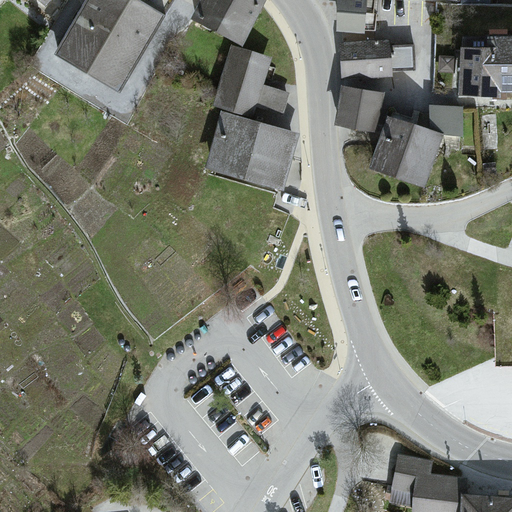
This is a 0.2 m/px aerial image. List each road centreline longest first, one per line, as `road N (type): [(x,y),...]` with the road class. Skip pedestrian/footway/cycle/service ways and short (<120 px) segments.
road 1 (tertiary): [(291,0),(317,53),(333,214),(381,378)]
road 2 (residential): [(266,511),(337,412),(381,378)]
road 3 (tertiary): [(381,378),(436,427),(511,462)]
